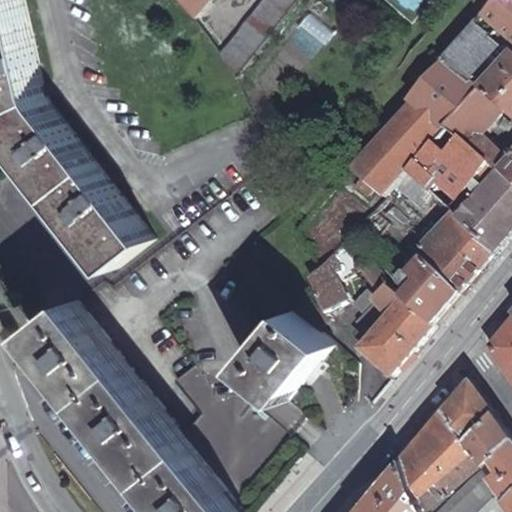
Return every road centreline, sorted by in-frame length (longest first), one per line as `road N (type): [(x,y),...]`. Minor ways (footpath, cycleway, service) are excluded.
road 1 (secondary): [(313,511),(466,335)]
road 2 (secondary): [(63,511),(0,391)]
